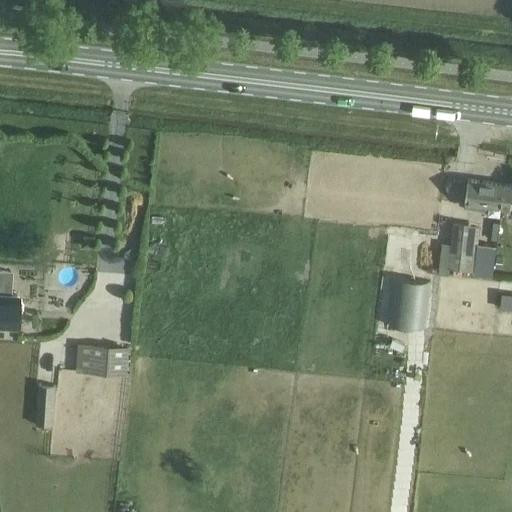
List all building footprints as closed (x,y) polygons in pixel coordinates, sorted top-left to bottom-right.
[(511,184),(465,179),(463,205),(481,207),(481,203),(511,206),(511,184)] [(492,222),(490,240),(496,241),(499,223),(492,222)] [(462,269),(467,225),(453,223),(447,267),(462,269)] [(83,235),(82,247),(95,248),(96,236),(83,235)] [(474,272),(473,275),(491,277),(494,246),(494,245),(477,244),(474,272)] [(496,257),(495,267),(502,268),(503,258),(496,257)] [(392,277),(387,325),(424,329),(430,282),(392,277)] [(511,309),(511,294),(501,293),(499,308),(511,309)] [(0,323),(16,325),(17,310),(21,307),(21,301),(18,298),(0,296),(0,323)] [(125,375),(127,350),(90,347),(78,346),(76,371),(88,372),(125,375)] [(52,427),(55,386),(39,384),(36,426),(52,427)]
